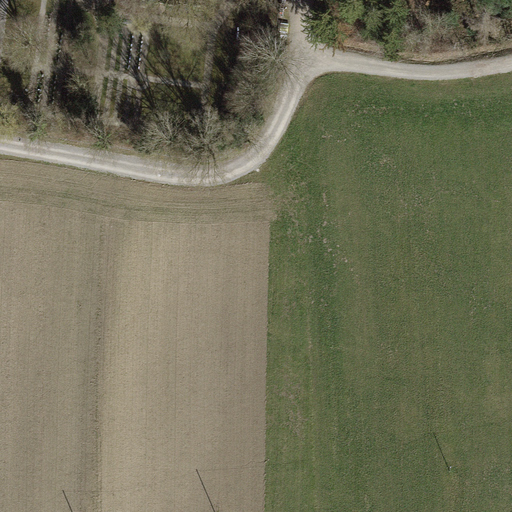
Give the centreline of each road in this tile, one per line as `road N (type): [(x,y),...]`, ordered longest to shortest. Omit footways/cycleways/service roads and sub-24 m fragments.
road 1 (track): [(0,144),(204,179),(232,175),(265,151),(305,63)]
road 2 (track): [(305,63),(336,59),(429,75),(511,65)]
